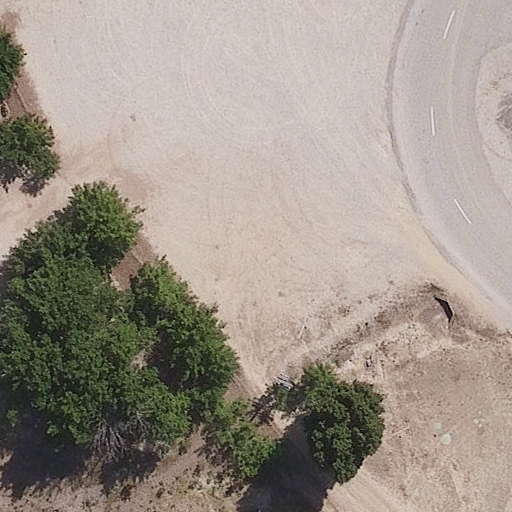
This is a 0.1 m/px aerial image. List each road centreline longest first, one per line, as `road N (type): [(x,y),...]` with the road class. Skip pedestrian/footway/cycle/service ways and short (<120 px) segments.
road 1 (track): [(0,157),(260,41),(451,19)]
road 2 (residential): [(511,267),(470,222),(435,146),(437,57),(462,0)]
